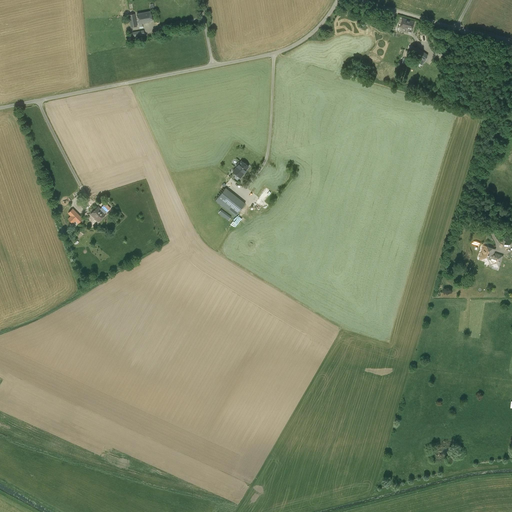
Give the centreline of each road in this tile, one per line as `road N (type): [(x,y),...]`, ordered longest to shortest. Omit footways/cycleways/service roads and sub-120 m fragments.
road 1 (unclassified): [(337,0),(309,34),(271,53),(0,107)]
road 2 (unclassified): [(511,40),(358,0)]
